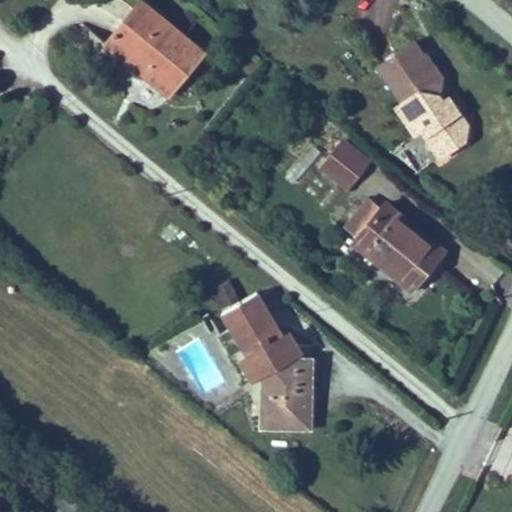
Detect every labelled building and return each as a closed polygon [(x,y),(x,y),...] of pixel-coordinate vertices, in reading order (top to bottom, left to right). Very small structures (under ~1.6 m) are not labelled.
[(201,74),(137,23),(99,70),(120,87),(130,74),(173,109),(201,74)] [(383,91),(407,125),(399,131),(418,158),(425,153),(444,181),(467,165),(473,151),(456,126),(450,131),(442,120),(448,98),(436,80),(430,84),(419,67),(383,91)] [(162,121),(173,109),(130,74),(120,87),(162,121)] [(369,187),(343,167),(322,194),(348,214),(369,187)] [(440,274),(382,226),(375,235),(363,225),(342,250),(355,261),(349,268),(406,315),(424,293),(440,274)] [(205,295),(215,312),(239,299),(229,281),(205,295)] [(281,365),(257,320),(226,337),(249,384),(241,388),(248,402),(268,407),(266,464),(317,465),(317,456),(316,392),(308,392),(295,393),(281,365)] [(281,365),(295,393),(308,392),(291,360),(281,365)]
